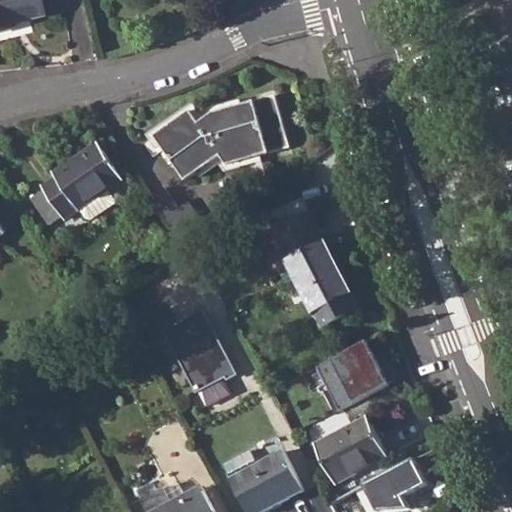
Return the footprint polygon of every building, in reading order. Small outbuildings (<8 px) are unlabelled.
[(0,0),(0,31),(18,27),(17,24),(48,16),(43,0),(0,0)] [(229,164),(263,155),(293,147),(280,96),(245,104),(217,112),(201,123),(192,110),(156,135),(165,149),(186,181),(199,172),(222,155),(229,164)] [(192,110),(201,123),(217,112),(245,104),(244,99),(214,106),(203,114),(194,100),(147,133),(161,153),(165,149),(156,135),(192,110)] [(100,143),(58,173),(61,177),(46,187),(49,190),(36,199),(54,225),(67,216),(70,221),(82,212),(110,193),(127,181),(100,143)] [(226,172),(253,165),(264,161),(263,155),(229,164),(222,155),(199,172),(202,177),(220,164),(226,172)] [(213,233),(192,203),(182,210),(167,190),(156,197),(192,248),(197,245),(213,233)] [(110,193),(82,212),(89,222),(94,222),(118,205),(110,193)] [(274,232),(323,329),(361,309),(312,212),(274,232)] [(180,257),(191,280),(210,270),(197,245),(192,248),(180,257)] [(106,323),(114,333),(131,321),(123,310),(106,323)] [(201,391),(239,371),(208,312),(170,331),(201,391)] [(321,366),(345,410),(394,384),(371,340),(321,366)] [(320,446),(339,484),(391,456),(372,419),(320,446)] [(277,451),(257,460),(260,465),(234,479),(251,511),(266,511),(308,490),(288,451),(279,456),(277,451)] [(358,484),(370,511),(373,511),(432,487),(420,458),(358,484)] [(232,474),(234,479),(260,465),(257,460),(232,474)] [(137,490),(142,499),(159,490),(154,481),(137,490)] [(165,486),(159,490),(142,499),(148,511),(218,511),(205,486),(174,502),(165,486)]
